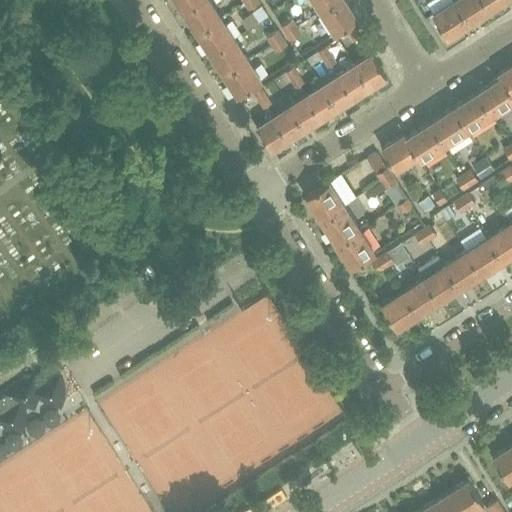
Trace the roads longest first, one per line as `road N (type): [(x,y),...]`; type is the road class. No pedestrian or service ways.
road 1 (residential): [(385,388),(257,195)]
road 2 (residential): [(257,195),(134,0)]
road 3 (residential): [(257,195),(427,87)]
road 4 (residential): [(511,308),(385,388)]
road 5 (tertiary): [(298,511),(415,436)]
